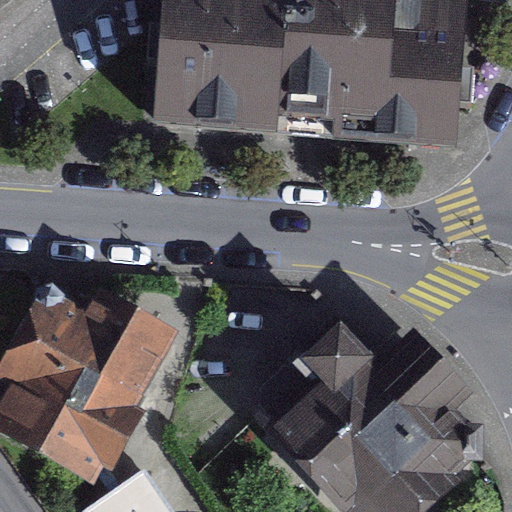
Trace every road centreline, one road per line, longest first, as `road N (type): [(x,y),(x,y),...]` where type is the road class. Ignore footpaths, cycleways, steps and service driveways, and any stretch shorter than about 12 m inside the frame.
road 1 (tertiary): [(0,214),(354,240)]
road 2 (tertiary): [(354,240),(511,320)]
road 3 (tertiary): [(511,203),(354,240)]
